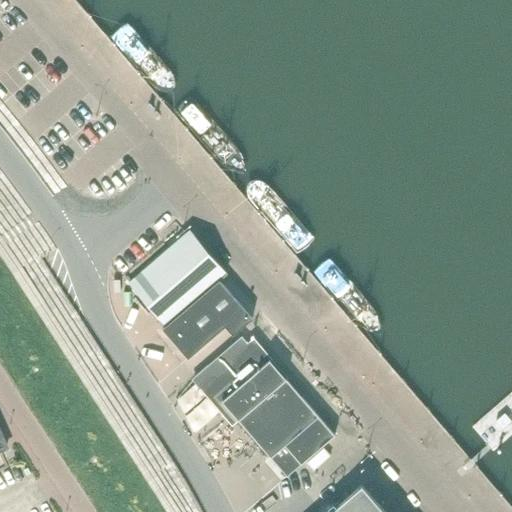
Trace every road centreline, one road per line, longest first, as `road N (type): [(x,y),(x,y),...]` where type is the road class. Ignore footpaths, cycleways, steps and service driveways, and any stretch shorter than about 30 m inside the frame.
road 1 (unclassified): [(455,511),(185,184)]
road 2 (unclassified): [(218,511),(109,341),(77,270)]
road 3 (unclassified): [(185,184),(24,0)]
road 4 (residential): [(87,511),(0,379)]
road 5 (unclassified): [(77,270),(0,150)]
road 6 (unclassified): [(185,184),(77,270)]
